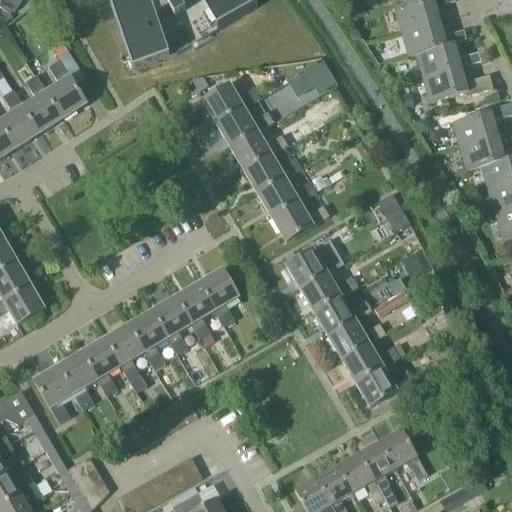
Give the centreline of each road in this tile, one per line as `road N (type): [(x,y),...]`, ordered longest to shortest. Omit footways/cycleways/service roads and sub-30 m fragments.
road 1 (residential): [(66,152),(15,184),(90,309)]
road 2 (residential): [(90,309),(203,241)]
